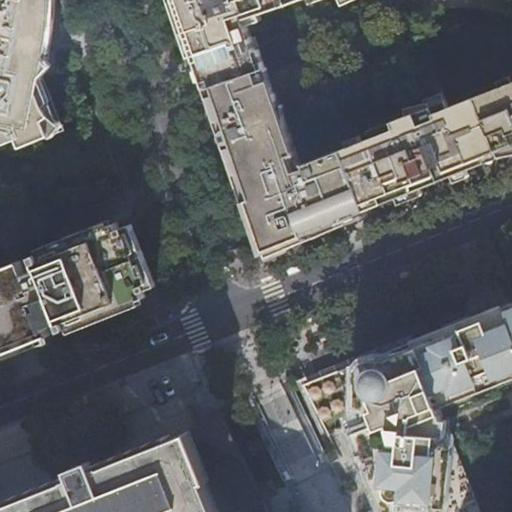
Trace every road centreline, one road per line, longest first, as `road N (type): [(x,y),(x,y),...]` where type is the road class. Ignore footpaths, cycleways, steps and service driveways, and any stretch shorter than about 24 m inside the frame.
road 1 (residential): [(226,325),(118,0)]
road 2 (residential): [(511,210),(226,325)]
road 3 (residential): [(226,325),(0,417)]
